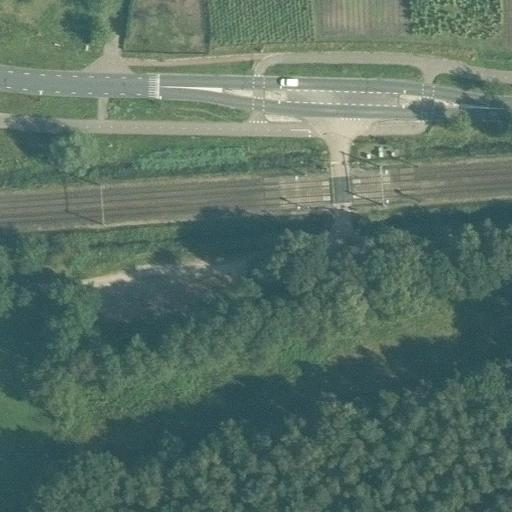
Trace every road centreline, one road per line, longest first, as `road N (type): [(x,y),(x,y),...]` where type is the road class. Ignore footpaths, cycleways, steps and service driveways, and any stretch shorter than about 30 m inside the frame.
road 1 (unclassified): [(339,112),(343,262),(51,286)]
road 2 (secondary): [(121,86),(339,112)]
road 3 (secondary): [(340,85),(121,86)]
road 4 (secondary): [(511,105),(340,85)]
road 5 (secondary): [(339,112),(511,114)]
road 6 (secondary): [(0,78),(121,86)]
